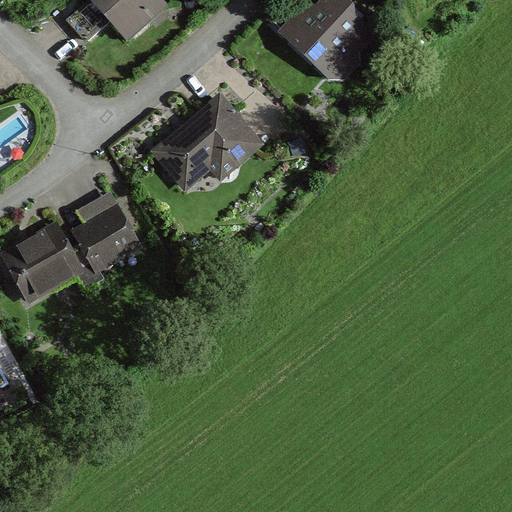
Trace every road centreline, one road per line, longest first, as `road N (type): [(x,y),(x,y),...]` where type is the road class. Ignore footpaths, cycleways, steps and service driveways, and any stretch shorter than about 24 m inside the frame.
road 1 (residential): [(255,0),(155,97),(120,119),(88,116)]
road 2 (residential): [(88,116),(70,156),(0,210)]
road 3 (residential): [(88,116),(0,32)]
